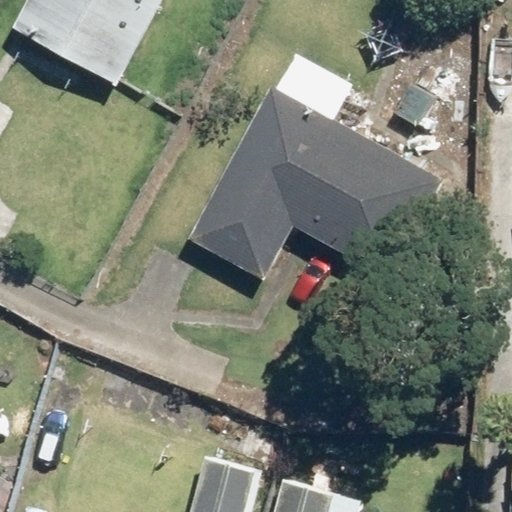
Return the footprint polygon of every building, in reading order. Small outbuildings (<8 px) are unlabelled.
[(46,0),(34,23),(140,79),(181,0),(46,0)] [(413,270),(465,172),(343,109),(293,82),(210,240),(283,279),(315,218),(413,270)] [(36,228),(18,263),(86,298),(104,262),(36,228)] [(263,511),(276,469),(226,454),(208,511),(263,511)] [(350,511),(356,496),(301,478),(290,511),(350,511)]
